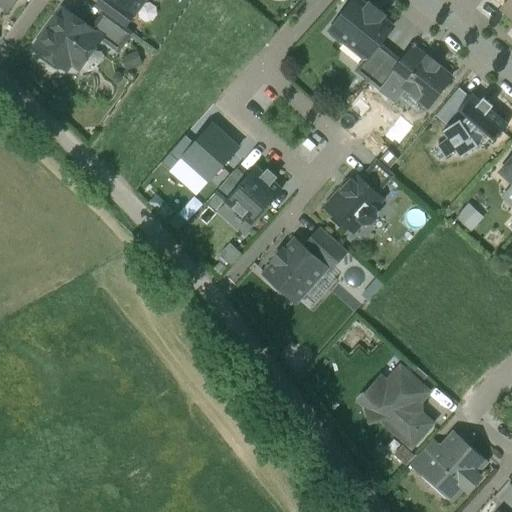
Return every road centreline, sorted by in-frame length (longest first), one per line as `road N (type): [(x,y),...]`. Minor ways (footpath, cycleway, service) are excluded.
road 1 (residential): [(375,511),(212,297),(0,73)]
road 2 (residential): [(261,68),(225,106),(316,180)]
road 3 (residential): [(316,180),(348,144),(261,68)]
